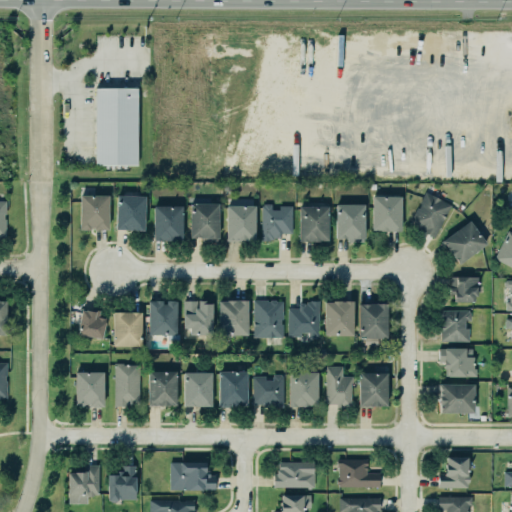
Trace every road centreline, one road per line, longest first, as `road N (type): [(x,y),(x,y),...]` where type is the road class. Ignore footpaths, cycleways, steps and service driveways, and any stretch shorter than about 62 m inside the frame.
road 1 (tertiary): [(24,511),(43,435),(44,0)]
road 2 (residential): [(43,435),(511,437)]
road 3 (residential): [(114,272),(411,271)]
road 4 (residential): [(411,271),(408,511)]
